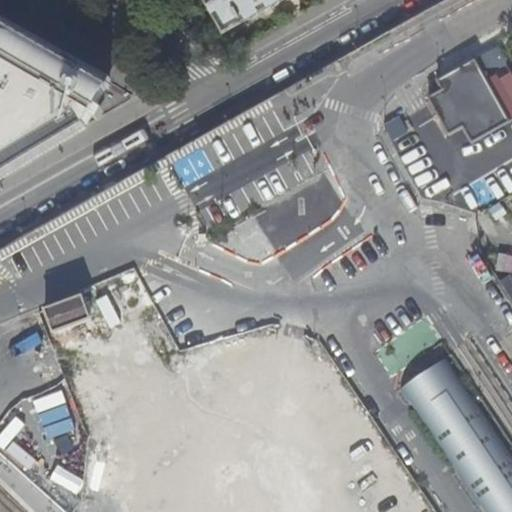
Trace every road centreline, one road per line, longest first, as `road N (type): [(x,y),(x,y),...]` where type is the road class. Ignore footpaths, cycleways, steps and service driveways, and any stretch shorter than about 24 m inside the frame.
road 1 (tertiary): [(0,223),(219,97)]
road 2 (unknown): [(152,221),(228,283),(347,328)]
road 3 (tertiary): [(219,97),(395,0)]
road 4 (residential): [(219,97),(113,0)]
